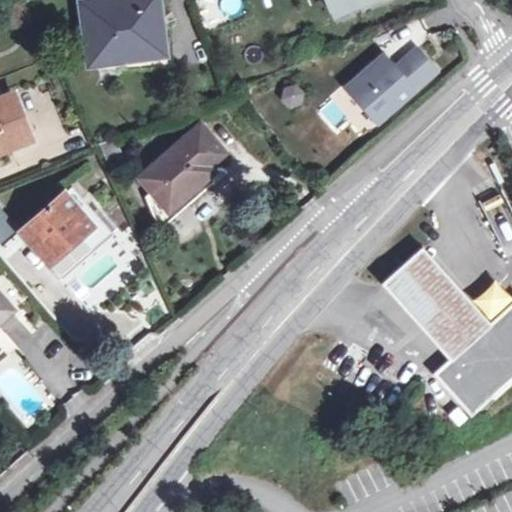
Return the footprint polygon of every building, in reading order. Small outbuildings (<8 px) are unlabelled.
[(12,27),(32,19),(24,0),(13,0),(3,4),(12,27)] [(98,64),(119,61),(158,57),(155,32),(163,31),(159,0),(102,0),(82,3),(86,40),(94,39),(98,64)] [(327,0),(334,15),(370,0),(327,0)] [(158,57),(119,61),(120,73),(167,67),(163,31),(155,32),(158,57)] [(336,108),(361,135),(424,78),(399,51),(380,68),(336,108)] [(336,108),(380,68),(368,55),(324,95),(336,108)] [(281,88),(286,107),(304,102),(299,84),(281,88)] [(0,153),(32,141),(14,93),(0,99),(0,153)] [(194,190),(232,155),(202,121),(139,177),(151,192),(145,197),(154,221),(162,226),(169,222),(198,196),(194,190)] [(120,159),(112,140),(98,145),(107,163),(120,159)] [(511,211),(501,190),(479,201),(501,244),(511,238),(511,211)] [(57,274),(79,254),(72,246),(94,227),(64,194),(21,231),(57,274)] [(72,246),(79,254),(101,235),(94,227),(72,246)] [(453,364),(492,328),(424,248),(383,286),(453,364)] [(0,319),(9,311),(0,301),(0,319)] [(511,309),(492,328),(453,364),(437,377),(473,415),(511,378),(511,309)]
